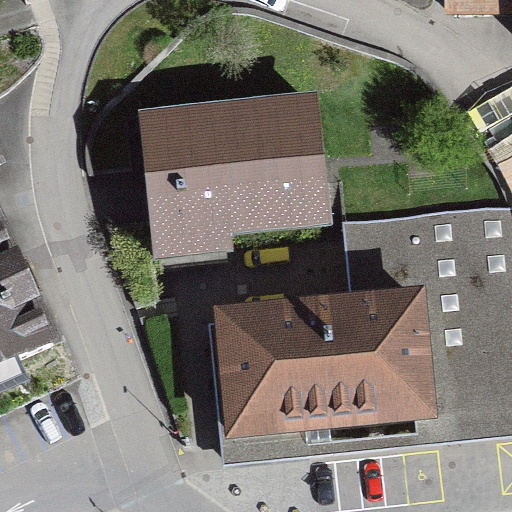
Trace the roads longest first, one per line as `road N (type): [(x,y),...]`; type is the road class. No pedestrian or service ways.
road 1 (residential): [(122,0),(102,13),(73,80),(59,131),(59,189),(148,449),(183,511)]
road 2 (residential): [(511,102),(480,73),(345,15),(284,0)]
